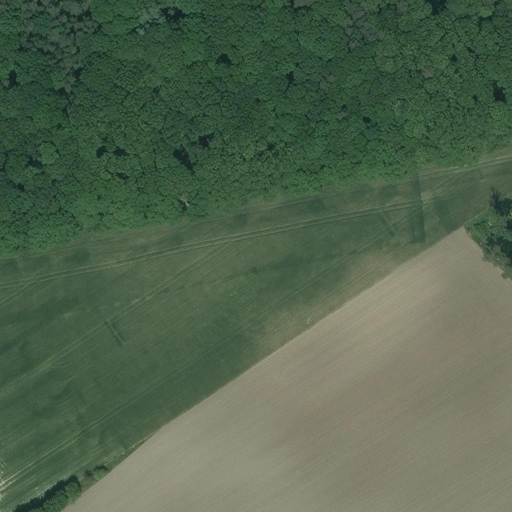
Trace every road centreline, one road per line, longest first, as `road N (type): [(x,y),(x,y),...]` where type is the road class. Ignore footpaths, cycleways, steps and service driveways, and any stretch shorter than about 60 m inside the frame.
road 1 (tertiary): [(511,127),(0,230)]
road 2 (track): [(76,214),(118,53)]
